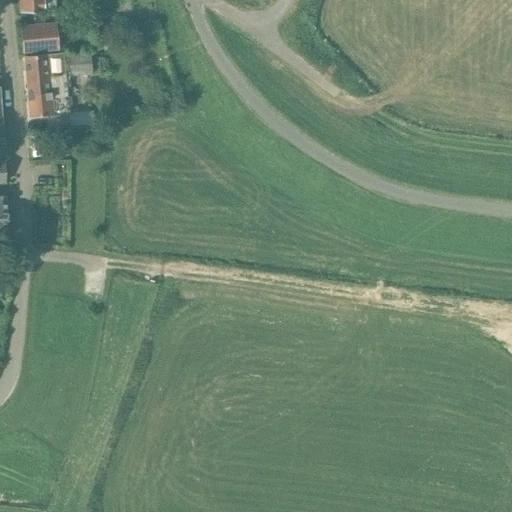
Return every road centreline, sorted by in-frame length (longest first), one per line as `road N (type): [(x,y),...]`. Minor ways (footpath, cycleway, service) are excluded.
road 1 (unclassified): [(0,393),(15,354),(23,259),(6,0)]
road 2 (track): [(338,92),(423,141),(511,150)]
